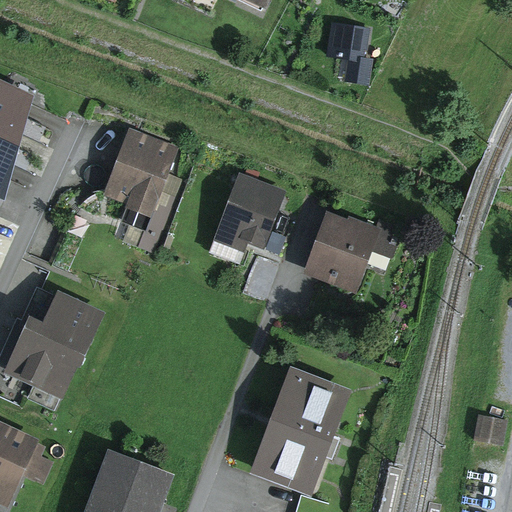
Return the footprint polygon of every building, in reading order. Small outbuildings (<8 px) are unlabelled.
[(368,33),(335,28),(331,56),(350,59),(346,83),(361,85),(368,33)] [(35,106),(0,91),(0,123),(24,133),(35,106)] [(24,133),(0,123),(0,155),(13,161),(24,133)] [(126,127),(100,190),(150,210),(175,147),(126,127)] [(13,161),(0,155),(0,187),(2,189),(13,161)] [(212,243),(249,258),(275,193),(238,178),(212,243)] [(396,237),(323,208),(300,265),(355,288),(366,260),(384,267),(396,237)] [(44,333),(31,327),(11,374),(62,397),(77,364),(79,365),(100,318),(58,300),(44,333)] [(344,397),(292,378),(257,471),(310,490),(344,397)] [(0,430),(0,499),(7,502),(31,444),(0,430)] [(154,511),(166,480),(112,460),(92,511),(154,511)]
